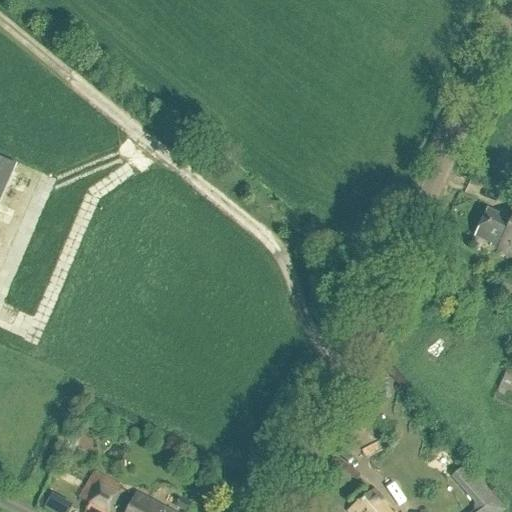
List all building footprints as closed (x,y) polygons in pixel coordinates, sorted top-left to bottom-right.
[(0,204),(15,168),(0,162),(0,204)] [(497,251),(496,253),(511,259),(511,213),(507,224),(485,214),(474,238),(488,245),(488,246),(497,251)] [(511,264),(453,240),(448,253),(511,279),(511,264)] [(492,283),(496,275),(485,270),(481,278),(492,283)] [(500,295),(511,299),(511,282),(507,280),(500,295)] [(498,391),(497,395),(503,397),(504,394),(505,395),(511,380),(511,378),(504,375),(497,391),(498,391)] [(474,505),(473,511),(503,511),(504,511),(464,467),(451,479),(474,505)] [(80,500),(91,505),(87,511),(109,511),(122,488),(94,473),(80,500)] [(388,511),(372,493),(348,511),(388,511)] [(163,511),(138,498),(130,511),(163,511)] [(326,511),(328,510),(329,511),(340,511),(330,499),(313,511),(326,511)] [(180,511),(185,511),(189,505),(178,500),(174,509),(180,511)]
